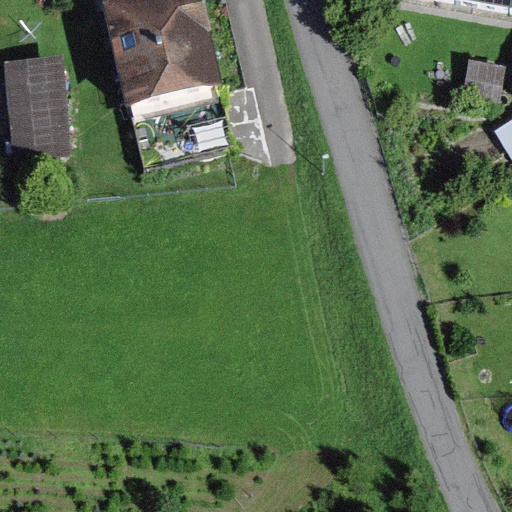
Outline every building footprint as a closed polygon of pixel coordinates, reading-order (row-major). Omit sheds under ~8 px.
[(200,0),(167,0),(104,16),(131,118),(225,94),(200,0)] [(511,0),(447,0),(511,11),(511,0)] [(65,62),(5,68),(14,168),(74,162),(65,62)] [(470,65),(462,99),(499,108),(508,73),(470,65)] [(511,126),(498,135),(511,157),(511,126)]
